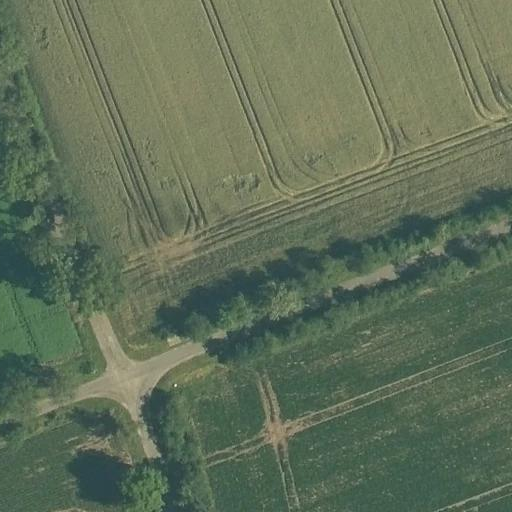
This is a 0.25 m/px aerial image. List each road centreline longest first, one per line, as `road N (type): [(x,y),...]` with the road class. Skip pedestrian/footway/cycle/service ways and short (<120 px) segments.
road 1 (unclassified): [(511,229),(109,384)]
road 2 (track): [(0,100),(109,384)]
road 3 (unclassified): [(109,384),(151,511)]
